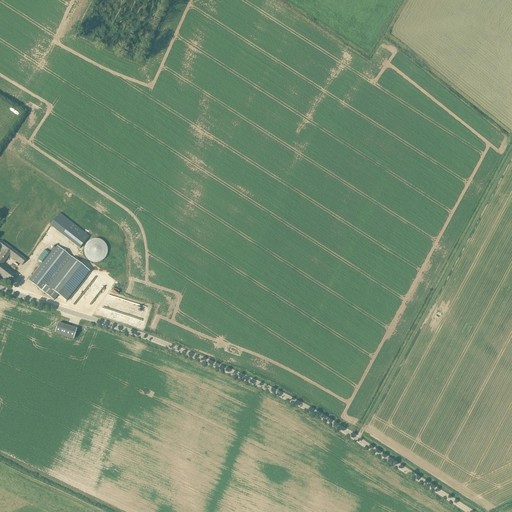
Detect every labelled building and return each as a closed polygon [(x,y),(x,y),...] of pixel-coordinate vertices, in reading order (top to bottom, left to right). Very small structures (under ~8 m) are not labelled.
[(89,236),(73,223),(68,228),(63,224),(58,231),(80,248),(89,236)] [(107,251),(107,248),(106,246),(105,244),(104,242),(102,240),(100,239),(97,239),(95,238),(93,238),(91,239),(88,240),(86,242),(85,244),(84,246),(83,248),(83,251),(83,253),(84,256),(85,258),(86,259),(88,261),(90,262),(92,263),(94,263),(96,263),(97,263),(99,262),(101,261),(103,259),(105,258),(106,256),(107,253),(107,251)] [(0,275),(8,283),(15,274),(3,264),(9,256),(22,265),(26,259),(1,241),(0,242),(0,247),(5,251),(0,257),(0,275)] [(67,301),(90,272),(72,258),(56,245),(29,280),(54,300),(58,294),(67,301)] [(58,323),(55,333),(74,339),(77,330),(58,323)]
